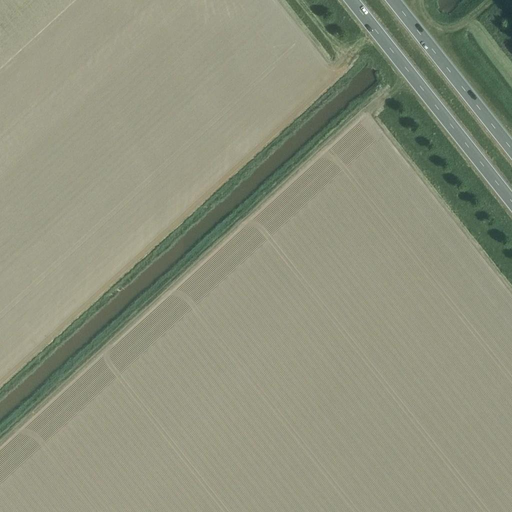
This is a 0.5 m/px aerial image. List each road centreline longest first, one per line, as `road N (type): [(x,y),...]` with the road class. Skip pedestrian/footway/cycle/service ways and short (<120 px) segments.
road 1 (trunk): [(351,0),(511,202)]
road 2 (trunk): [(511,149),(393,0)]
